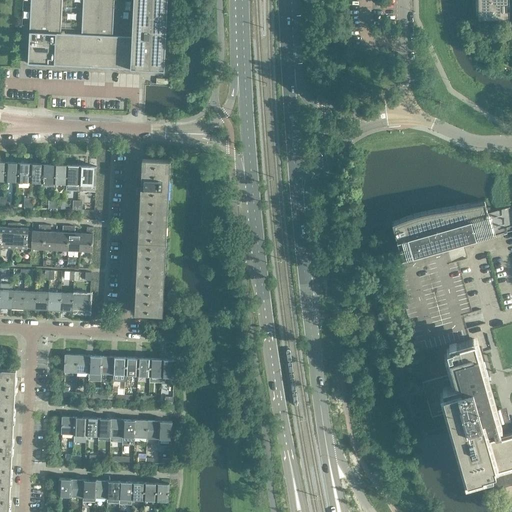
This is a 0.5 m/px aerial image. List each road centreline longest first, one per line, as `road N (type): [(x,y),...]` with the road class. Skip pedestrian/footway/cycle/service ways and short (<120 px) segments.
road 1 (secondary): [(250,171),(291,463)]
road 2 (unclassified): [(34,330),(123,328),(133,129)]
road 3 (secondary): [(326,452),(298,203)]
road 4 (unclassified): [(26,511),(34,330)]
road 5 (secondary): [(298,203),(335,145),(405,115)]
road 6 (secondary): [(405,115),(320,109),(288,75)]
road 7 (secondary): [(298,203),(288,75)]
